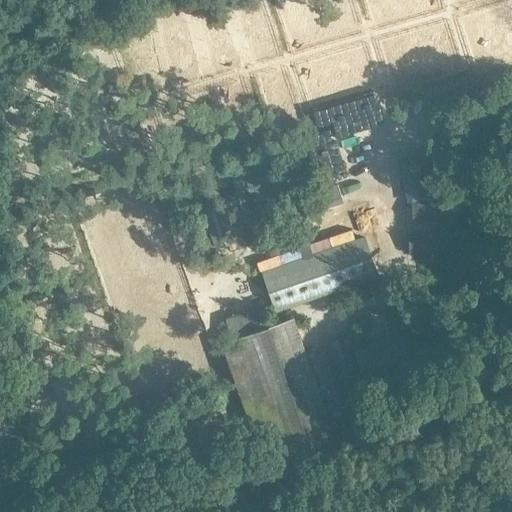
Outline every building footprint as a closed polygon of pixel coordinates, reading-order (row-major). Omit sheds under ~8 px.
[(321,138),(385,124),(378,91),(314,105),(321,138)] [(291,150),(287,159),(249,170),(243,150),(227,154),(232,175),(231,175),(235,189),(244,187),(248,191),(252,203),(312,186),(301,147),(291,150)] [(222,151),(211,154),(219,182),(230,179),(222,151)] [(418,167),(400,170),(406,202),(424,199),(418,167)] [(343,202),(336,182),(304,193),(311,212),(343,202)] [(244,187),(199,204),(216,248),(261,231),(244,187)] [(438,230),(407,232),(408,252),(458,249),(455,200),(410,202),(411,222),(438,220),(438,230)] [(364,236),(261,272),(275,311),(377,275),(364,236)] [(220,342),(268,478),(364,445),(363,440),(374,437),(372,432),(384,428),(376,408),(372,409),(364,389),(354,393),(362,413),(364,413),(368,425),(358,428),(352,430),(321,344),(305,350),(293,316),(269,324),(262,305),(224,318),(232,338),(220,342)] [(414,329),(413,327),(353,346),(366,387),(408,373),(427,366),(423,354),(414,329)]
